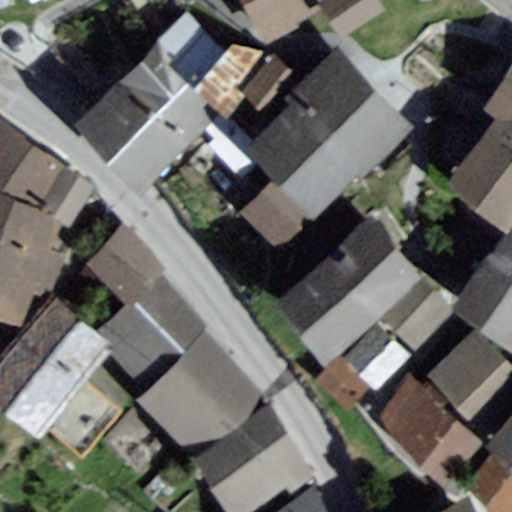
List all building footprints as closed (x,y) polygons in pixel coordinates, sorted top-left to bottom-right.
[(234,0),(258,29),(305,8),(299,0),(234,0)] [(347,35),(388,14),(372,0),(327,0),(320,4),(347,35)] [(185,16),(69,123),(129,179),(262,59),(185,16)] [(511,53),(478,102),(511,122),(511,53)] [(315,204),(398,125),(328,59),(247,138),(315,204)] [(511,129),(492,117),(446,177),(506,225),(511,217),(511,129)] [(69,171),(0,128),(0,181),(44,206),(69,171)] [(237,206),(272,243),(307,214),(268,177),(237,206)] [(0,191),(0,305),(28,317),(57,218),(0,191)] [(322,352),(419,278),(370,218),(273,289),(322,352)] [(147,280),(156,274),(115,230),(88,259),(128,294),(147,280)] [(511,232),(459,302),(511,342),(511,232)] [(147,280),(79,336),(148,397),(202,338),(147,280)] [(425,290),(388,322),(407,337),(442,306),(425,290)] [(97,363),(46,313),(0,359),(0,400),(34,428),(97,363)] [(511,384),(511,372),(464,325),(419,363),(473,416),(511,384)] [(370,330),(338,352),(353,366),(383,344),(370,330)] [(260,393),(214,340),(145,412),(185,453),(260,393)] [(440,474),(473,439),(407,377),(371,412),(440,474)] [(511,453),(511,388),(479,422),(511,453)] [(268,408),(197,451),(233,511),(306,468),(268,408)] [(500,511),(508,511),(511,507),(511,477),(479,451),(452,480),(500,511)] [(316,511),(304,488),(255,511),(316,511)] [(464,511),(456,499),(430,511),(464,511)]
